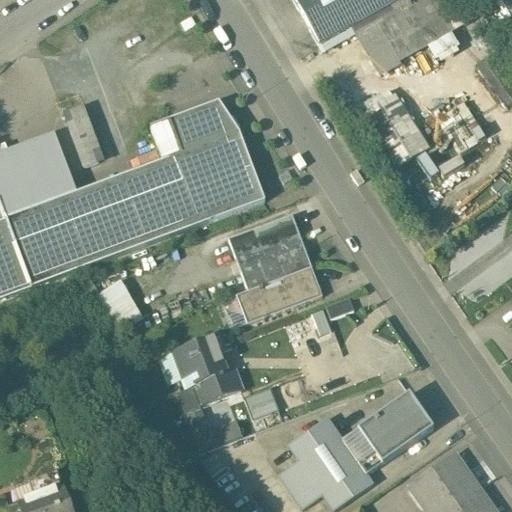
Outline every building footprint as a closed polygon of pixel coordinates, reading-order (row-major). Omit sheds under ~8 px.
[(287,0),(317,49),(400,0),(287,0)] [(446,0),(426,0),(357,38),(376,74),(461,26),(446,0)] [(511,0),(494,0),(511,33),(511,0)] [(511,89),(490,57),(473,68),(502,110),(511,103),(511,89)] [(64,102),(87,171),(109,164),(85,95),(64,102)] [(425,149),(391,97),(358,117),(390,169),(425,149)] [(0,300),(266,200),(228,100),(168,123),(180,156),(0,224),(0,300)] [(296,215),(232,237),(251,291),(240,295),(249,321),(324,295),(296,215)] [(348,297),(323,307),(329,320),(354,310),(348,297)] [(231,331),(209,338),(215,356),(237,348),(231,331)] [(209,338),(167,353),(182,391),(195,387),(202,407),(239,393),(231,371),(222,375),(215,356),(209,338)] [(195,387),(182,391),(172,395),(181,415),(202,407),(195,387)] [(268,390),(242,399),(251,422),(277,412),(268,390)] [(405,394),(340,440),(364,475),(429,430),(405,394)] [(296,463),(276,477),(299,511),(319,497),(329,511),(332,511),(371,486),(364,475),(340,440),(325,418),(284,446),(296,463)] [(493,511),(455,456),(409,488),(425,511),(493,511)] [(69,511),(55,471),(27,484),(34,503),(19,509),(17,503),(16,504),(18,511),(69,511)] [(8,511),(3,496),(0,496),(0,511),(8,511)]
